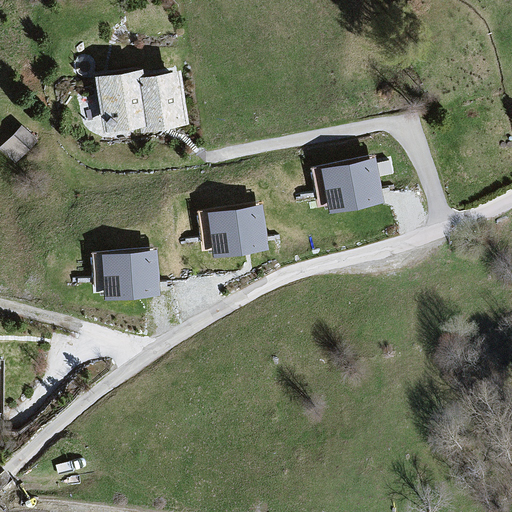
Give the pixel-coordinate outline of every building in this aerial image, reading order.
[(137,66),(88,75),(99,133),(138,126),(139,134),(186,125),(175,68),(138,74),(137,66)] [(21,126),(1,149),(18,164),(38,141),(21,126)] [(373,162),(325,171),(332,208),(380,199),(373,162)] [(261,207),(209,215),(216,255),(267,247),(261,207)] [(155,254),(105,259),(109,297),(159,292),(155,254)]
